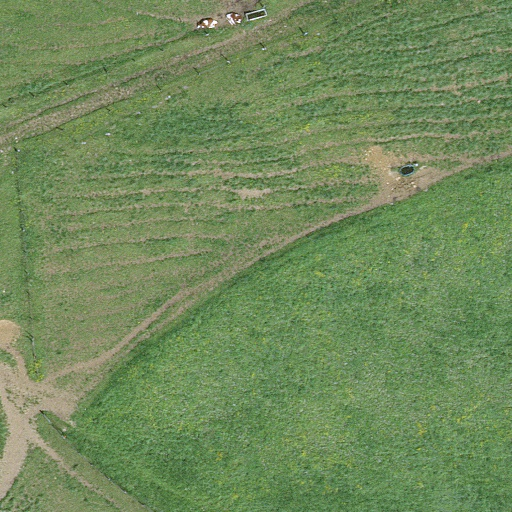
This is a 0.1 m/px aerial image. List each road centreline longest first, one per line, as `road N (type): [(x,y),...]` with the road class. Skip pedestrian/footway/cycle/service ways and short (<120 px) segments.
road 1 (track): [(338,0),(0,121)]
road 2 (track): [(0,363),(21,435),(0,475)]
